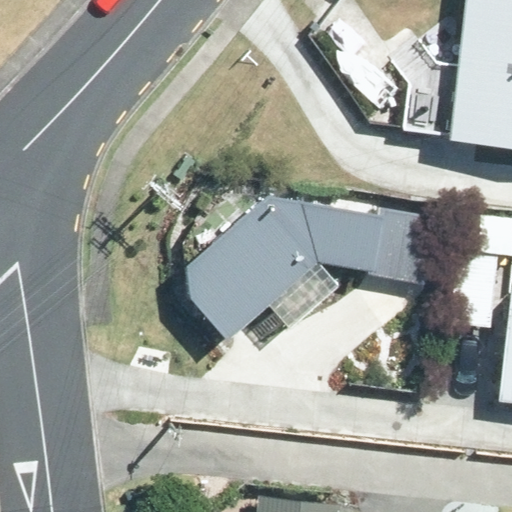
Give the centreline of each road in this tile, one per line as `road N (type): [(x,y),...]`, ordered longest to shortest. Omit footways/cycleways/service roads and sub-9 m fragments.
road 1 (unknown): [(27,336),(511,410)]
road 2 (residential): [(51,511),(0,186)]
road 3 (residential): [(160,0),(0,174)]
